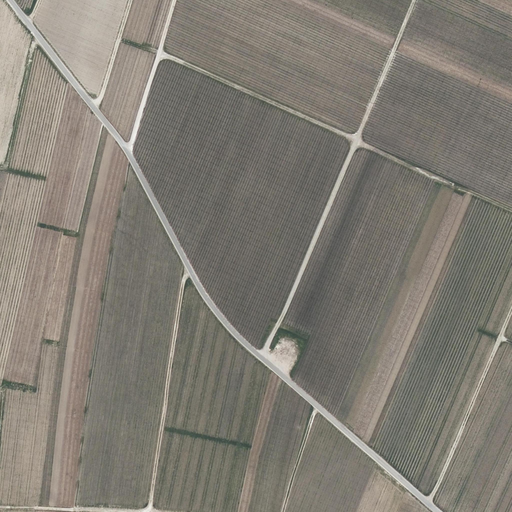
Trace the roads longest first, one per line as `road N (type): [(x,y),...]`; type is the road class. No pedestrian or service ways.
road 1 (unclassified): [(436,511),(219,313),(128,152),(11,0)]
road 2 (track): [(158,54),(511,209)]
road 3 (track): [(186,262),(150,511)]
road 4 (track): [(354,140),(259,357)]
road 5 (track): [(511,306),(427,503)]
road 6 (track): [(174,0),(128,152)]
